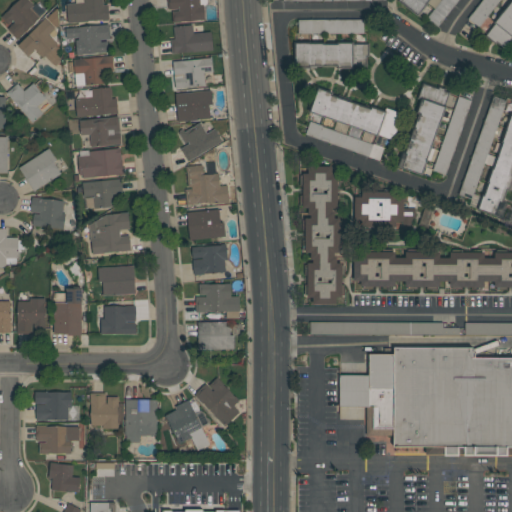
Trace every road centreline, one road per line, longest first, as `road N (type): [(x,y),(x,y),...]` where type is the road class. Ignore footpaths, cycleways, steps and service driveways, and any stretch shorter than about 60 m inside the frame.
road 1 (residential): [(499,70),(454,193),(290,138),(281,14),(381,14),(437,51),(511,72)]
road 2 (residential): [(138,0),(170,362)]
road 3 (tertiary): [(243,0),(274,318)]
road 4 (tertiary): [(274,345),(271,511)]
road 5 (residential): [(7,362),(170,362)]
road 6 (residential): [(7,362),(9,489)]
